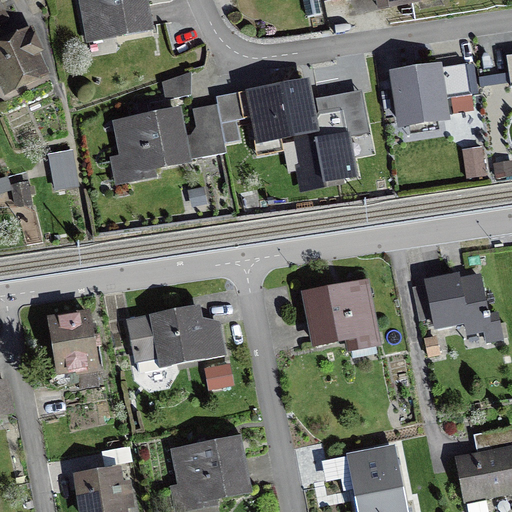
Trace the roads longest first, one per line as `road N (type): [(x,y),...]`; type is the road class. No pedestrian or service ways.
road 1 (residential): [(195,0),(210,36),(255,60),(511,19)]
road 2 (residential): [(511,221),(247,257)]
road 3 (residential): [(295,511),(247,257)]
road 4 (residential): [(247,257),(10,295)]
road 5 (residential): [(10,295),(50,511)]
